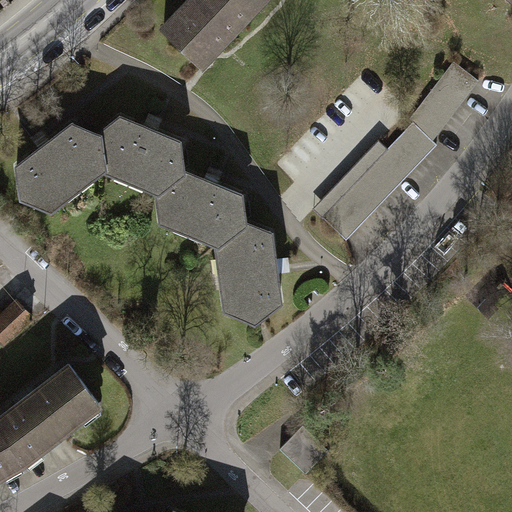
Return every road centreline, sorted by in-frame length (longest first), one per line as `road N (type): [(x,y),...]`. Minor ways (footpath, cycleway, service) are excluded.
road 1 (residential): [(511,109),(449,197),(225,389),(180,417)]
road 2 (residential): [(180,417),(0,228)]
road 3 (residential): [(180,417),(12,511)]
road 4 (residential): [(282,511),(180,417)]
